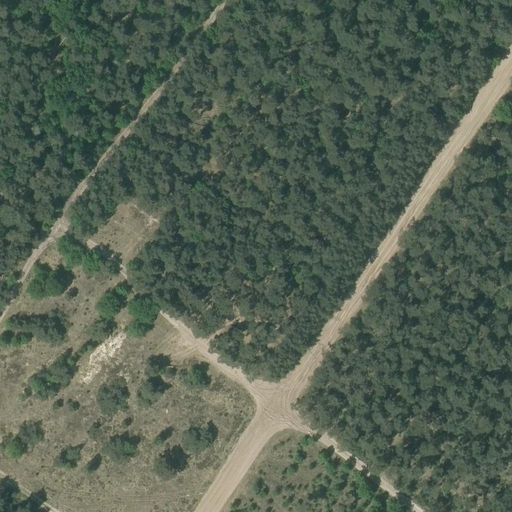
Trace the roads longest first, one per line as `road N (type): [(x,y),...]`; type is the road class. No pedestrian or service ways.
road 1 (track): [(511,62),(208,511)]
road 2 (track): [(61,221),(417,511)]
road 3 (track): [(0,318),(223,0)]
